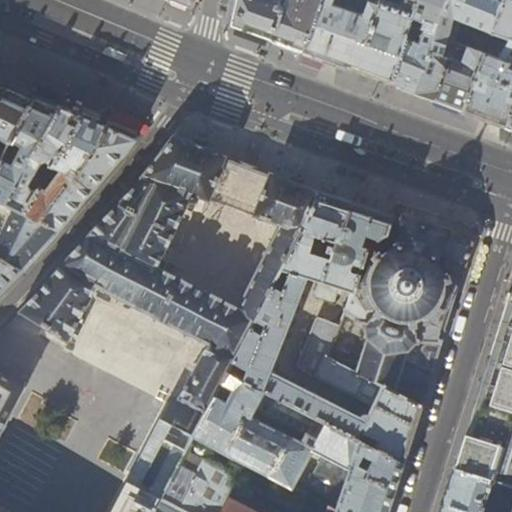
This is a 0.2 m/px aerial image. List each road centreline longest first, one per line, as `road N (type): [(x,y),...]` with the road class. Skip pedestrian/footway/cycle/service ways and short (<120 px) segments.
road 1 (residential): [(511,170),(204,60)]
road 2 (residential): [(204,60),(146,148),(0,313)]
road 3 (residential): [(511,208),(418,511)]
road 4 (residential): [(204,60),(62,0)]
